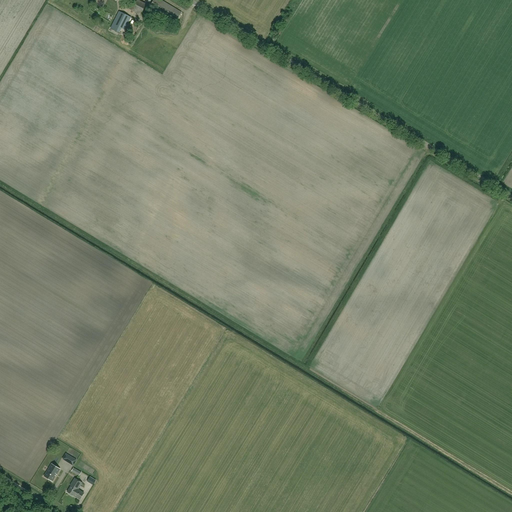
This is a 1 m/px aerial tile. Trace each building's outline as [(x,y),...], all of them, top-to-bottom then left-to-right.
[(174,23),(181,12),(161,0),(153,0),(149,8),(174,23)] [(131,2),(127,8),(150,20),(153,14),(131,2)] [(115,20),(111,28),(120,33),(122,28),(125,30),(131,17),(122,13),(118,21),(115,20)] [(44,476),(52,481),(60,469),(52,464),(44,476)] [(81,472),(75,468),(74,467),(71,471),(79,476),(81,472)] [(96,480),(90,476),(87,481),(93,485),(96,480)] [(73,496),(74,495),(80,499),(84,493),(78,490),(82,483),(75,478),(70,485),(71,485),(67,492),(73,496)]
